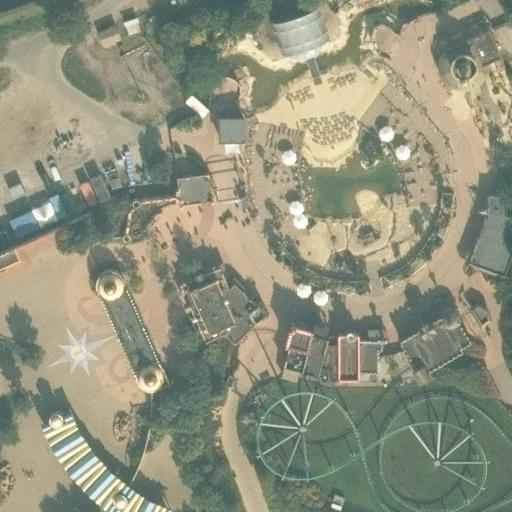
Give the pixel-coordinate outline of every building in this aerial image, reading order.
[(128,34),(141,30),(137,19),(125,22),(128,34)] [(438,60),(438,68),(441,76),(448,82),(456,86),(464,88),(470,87),(477,84),(483,80),(486,73),(488,66),(488,57),(499,53),(490,33),(486,25),(448,42),(444,44),(439,52),(438,60)] [(116,26),(99,33),(103,43),(119,37),(116,26)] [(0,144),(29,135),(22,115),(33,111),(24,85),(0,92),(0,144)] [(203,117),(210,110),(206,107),(191,93),(185,101),(195,110),(203,117)] [(219,141),(244,140),(243,119),(243,115),(242,115),(218,116),(219,141)] [(212,199),(208,172),(205,173),(177,177),(179,195),(181,204),(188,203),(201,201),(212,199)] [(504,277),(511,255),(511,246),(505,244),(511,215),(506,215),(508,192),(500,191),(494,191),(485,190),(484,214),(486,214),(480,235),(475,233),(464,263),(504,277)] [(11,218),(36,212),(33,201),(9,208),(11,218)] [(0,275),(30,262),(23,248),(49,236),(46,229),(13,244),(20,258),(0,266),(0,275)] [(13,244),(0,249),(0,266),(20,258),(13,244)] [(235,343),(239,339),(242,341),(247,336),(244,333),(250,327),(253,324),(255,321),(256,322),(267,314),(259,303),(257,304),(249,296),(242,290),(245,286),(234,275),(228,281),(231,285),(228,287),(221,269),(225,268),(221,260),(217,262),(203,268),(204,272),(193,277),(191,273),(187,275),(183,277),(185,281),(180,283),(184,291),(196,318),(206,341),(224,332),(234,341),(235,343)] [(97,288),(100,293),(106,296),(112,296),(118,293),(122,289),(124,282),(124,279),(121,274),(116,271),(110,269),(104,271),(99,275),(96,281),(97,288)] [(127,354),(132,364),(138,379),(142,372),(145,369),(141,365),(147,362),(154,361),(160,364),(163,368),(151,341),(148,333),(143,323),(139,314),(134,303),(127,287),(124,279),(124,282),(122,289),(118,293),(112,296),(106,296),(100,293),(109,313),(113,322),(116,331),(118,334),(120,337),(125,349),(127,354)] [(441,312),(440,314),(430,319),(429,317),(419,324),(420,326),(409,332),(399,338),(405,348),(410,359),(415,367),(411,368),(418,381),(431,374),(429,369),(454,356),(463,351),(461,346),(471,340),(464,326),(459,319),(460,317),(460,315),(458,312),(456,309),(453,307),(451,307),(449,307),(447,307),(445,308),(443,309),(442,310),(441,312)] [(328,379),(339,379),(338,343),(326,343),(328,334),(311,330),(311,329),(291,323),(287,341),(290,343),(289,346),(284,365),(305,370),(321,374),(321,379),(328,379)] [(366,339),(382,338),(381,330),(365,330),(366,339)] [(338,333),(338,343),(339,379),(359,378),(359,371),(359,339),(359,333),(355,333),(338,333)] [(363,339),(359,339),(359,371),(378,370),(377,353),(377,348),(382,348),(382,338),(366,339),(363,339)] [(415,367),(410,359),(407,361),(411,368),(415,367)] [(163,368),(160,364),(154,361),(147,362),(141,365),(145,369),(151,375),(156,386),(151,387),(146,387),(146,388),(148,388),(150,389),(152,389),(153,388),(154,388),(155,388),(169,382),(163,368)] [(228,372),(224,382),(229,384),(233,374),(228,372)] [(60,411),(57,410),(55,409),(52,411),(50,413),(49,414),(49,419),(39,427),(49,447),(65,473),(84,493),(103,510),(105,511),(166,511),(171,506),(148,496),(129,483),(124,479),(113,470),(94,449),(80,431),(68,412),(62,413),(60,411)]
